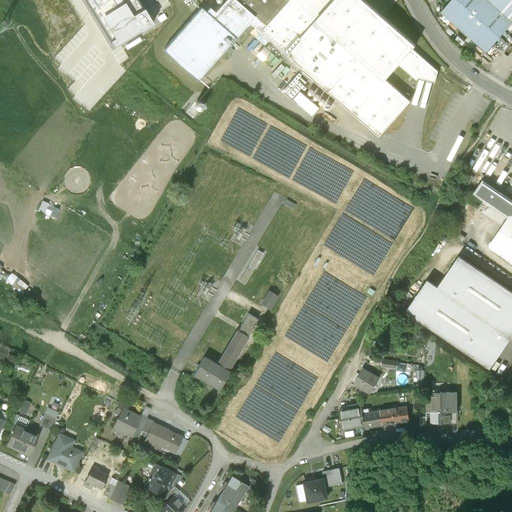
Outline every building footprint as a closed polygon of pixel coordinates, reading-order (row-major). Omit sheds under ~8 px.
[(208,0),(165,50),(200,80),(252,22),(381,136),(411,102),(387,81),(401,66),(414,51),(417,48),(383,17),(363,0),(208,0)] [(511,24),(511,0),(453,0),(441,15),(486,54),(511,24)] [(265,46),(257,54),(264,60),(271,51),(265,46)] [(438,71),(414,51),(401,66),(414,79),(434,84),(437,75),(438,71)] [(312,116),(321,107),(302,89),(305,85),(296,76),(284,89),(312,116)] [(511,172),(499,164),(487,183),(511,199),(511,172)] [(298,205),(290,201),(287,207),(295,211),(298,205)] [(511,215),(489,248),(511,264),(511,215)] [(511,335),(511,294),(459,260),(439,290),(428,282),(408,313),(491,368),(511,335)] [(246,267),(237,282),(246,288),(255,272),(246,267)] [(281,297),(268,289),(260,304),(272,312),(281,297)] [(237,308),(231,319),(238,323),(244,312),(237,308)] [(262,324),(247,315),(217,365),(233,374),(262,324)] [(217,365),(204,357),(194,374),(223,391),(233,374),(217,365)] [(409,365),(382,361),(380,373),(407,377),(409,365)] [(379,381),(361,371),(354,383),(372,393),(379,381)] [(458,394),(430,394),(431,425),(454,425),(454,412),(458,412),(458,394)] [(29,403),(22,400),(17,411),(24,414),(29,403)] [(141,418),(122,408),(111,428),(124,435),(126,432),(132,435),(132,434),(141,418)] [(381,411),(383,426),(406,423),(405,408),(381,411)] [(57,412),(48,409),(41,425),(50,429),(57,412)] [(363,410),(345,412),(347,430),(365,428),(363,412),(363,410)] [(363,412),(365,428),(383,426),(381,411),(373,412),(372,410),(363,412)] [(142,416),(141,418),(132,434),(139,437),(141,433),(148,419),(142,416)] [(154,423),(148,419),(141,433),(147,436),(154,424),(154,423)] [(181,438),(154,424),(147,436),(144,443),(171,456),(181,438)] [(37,438),(14,427),(5,445),(29,456),(37,438)] [(75,444),(58,436),(47,459),(72,470),(80,452),(73,449),(75,444)] [(174,473),(156,465),(146,486),(163,495),(168,485),(174,473)] [(106,477),(91,470),(83,484),(90,488),(91,486),(99,490),(106,477)] [(322,474),(323,479),(325,487),(341,483),(338,470),(322,474)] [(182,477),(174,473),(168,485),(172,487),(182,477)] [(247,483),(232,474),(220,495),(235,504),(247,483)] [(117,481),(110,478),(102,494),(109,497),(117,481)] [(11,485),(0,479),(0,494),(5,497),(11,485)] [(323,479),(300,485),(305,506),(328,501),(325,487),(323,479)] [(128,487),(117,481),(109,497),(120,503),(128,487)] [(165,500),(169,505),(175,499),(179,494),(175,489),(165,500)] [(230,511),(235,504),(220,495),(210,511),(230,511)] [(177,511),(183,506),(175,499),(169,505),(162,511),(177,511)]
